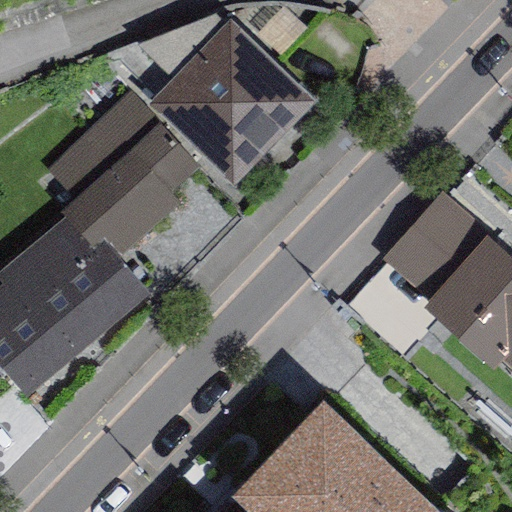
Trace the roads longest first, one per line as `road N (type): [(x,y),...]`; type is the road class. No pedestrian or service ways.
road 1 (tertiary): [(511,52),(62,511)]
road 2 (unknown): [(267,303),(442,440)]
